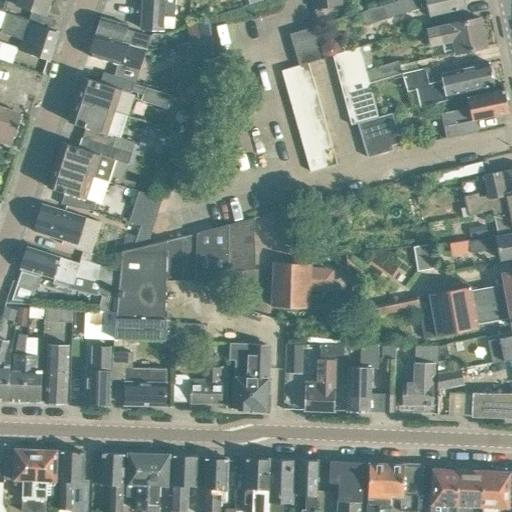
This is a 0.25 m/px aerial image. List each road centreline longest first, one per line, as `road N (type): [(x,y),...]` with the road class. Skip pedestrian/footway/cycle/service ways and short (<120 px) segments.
road 1 (residential): [(511,441),(0,428)]
road 2 (residential): [(511,136),(304,191),(269,48)]
road 3 (residential): [(0,267),(87,0)]
